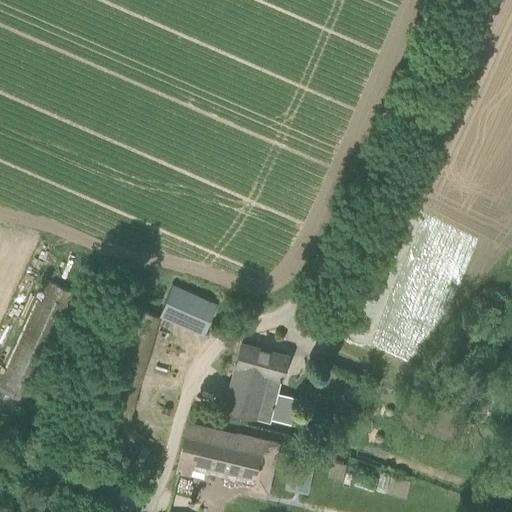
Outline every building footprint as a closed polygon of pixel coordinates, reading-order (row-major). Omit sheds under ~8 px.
[(77,293),(48,280),(0,384),(0,389),(27,402),(77,293)] [(215,303),(173,284),(160,315),(202,333),(215,303)] [(137,309),(110,400),(132,406),(160,316),(137,309)] [(241,343),(224,407),(223,411),(255,419),(269,423),(288,355),(241,343)] [(278,445),(237,435),(187,424),(177,471),(189,474),(192,462),(256,477),(253,492),(267,495),(278,445)] [(307,491),(313,465),(292,461),(286,487),(307,491)]
